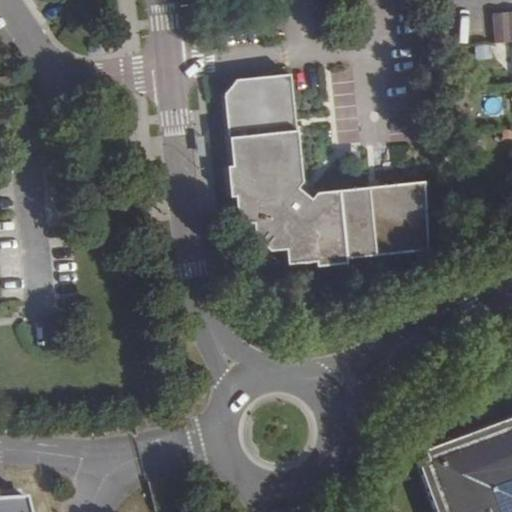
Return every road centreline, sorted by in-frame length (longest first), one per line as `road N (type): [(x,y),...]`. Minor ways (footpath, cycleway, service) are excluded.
road 1 (tertiary): [(206,327),(184,222),(161,0)]
road 2 (residential): [(24,134),(45,313)]
road 3 (tertiary): [(336,445),(383,375),(444,321)]
road 4 (tertiary): [(444,321),(302,377)]
road 5 (unknown): [(128,460),(0,458)]
